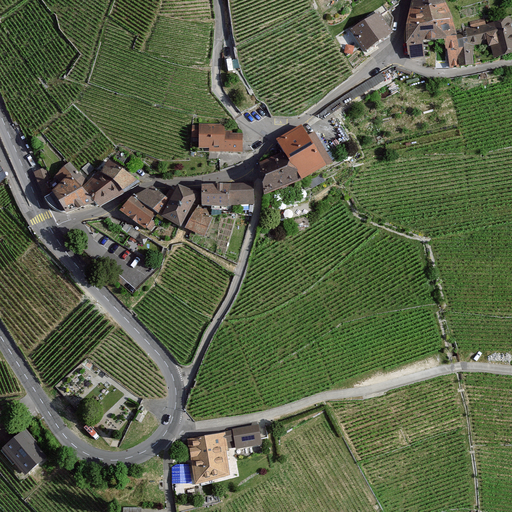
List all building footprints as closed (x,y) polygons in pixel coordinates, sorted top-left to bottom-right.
[(414,0),(409,26),(413,57),(425,56),(424,39),(448,37),(453,66),(474,63),(473,49),(476,48),(476,45),(490,42),(492,45),(499,44),(503,55),(511,52),(511,24),(511,20),(469,31),(470,40),(458,43),(453,18),(443,0),(414,0)] [(379,13),(354,31),(367,50),(392,33),(379,13)] [(356,97),(386,81),(382,73),(352,90),(356,97)] [(224,126),(193,126),(194,136),(201,136),(201,146),(211,146),(211,151),(242,151),(242,134),(231,134),(231,132),(224,132),(224,126)] [(262,165),(265,193),(302,178),(331,162),(314,136),(309,140),(300,128),(276,142),(285,152),(262,165)] [(69,165),(51,184),(45,171),(37,174),(45,197),(49,203),(56,210),(69,213),(95,200),(100,205),(122,191),(136,181),(109,162),(102,175),(99,173),(89,185),(69,165)] [(251,185),(202,188),(202,206),(251,204),(251,185)] [(153,188),(134,199),(123,211),(146,227),(157,212),(180,225),(197,194),(181,188),(177,195),(172,193),(167,200),(153,188)] [(204,212),(197,210),(188,227),(205,234),(209,220),(202,218),(204,212)] [(255,426),(233,430),(237,448),(259,443),(255,426)] [(22,431),(1,449),(22,475),(44,456),(22,431)] [(220,436),(188,441),(195,481),(226,476),(220,436)] [(186,467),(172,467),(172,482),(187,481),(186,467)]
